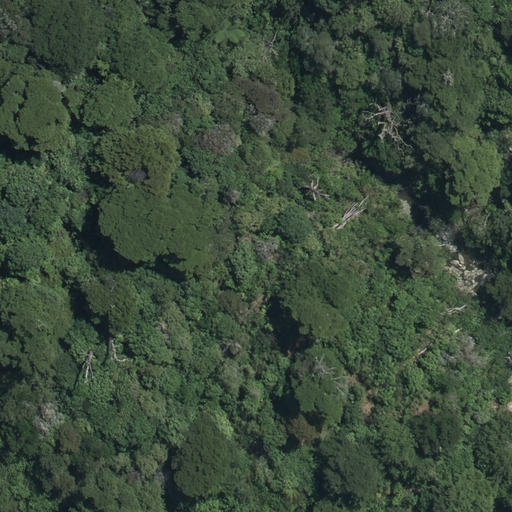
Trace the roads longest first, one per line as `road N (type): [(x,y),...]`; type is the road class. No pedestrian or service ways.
road 1 (track): [(0,74),(72,180),(100,193),(126,227),(171,160),(212,187),(232,315),(311,305),(323,360),(299,366),(372,401),(378,477)]
road 2 (track): [(329,511),(378,477),(437,511)]
